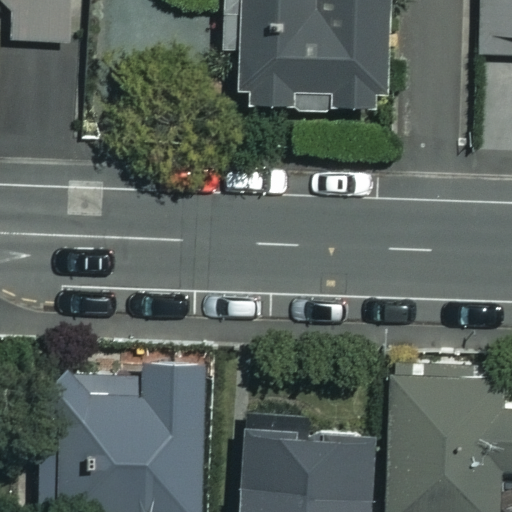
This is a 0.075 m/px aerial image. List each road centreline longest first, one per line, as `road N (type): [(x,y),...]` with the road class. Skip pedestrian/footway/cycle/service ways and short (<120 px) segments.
road 1 (residential): [(427,245),(0,230)]
road 2 (residential): [(427,245),(434,0)]
